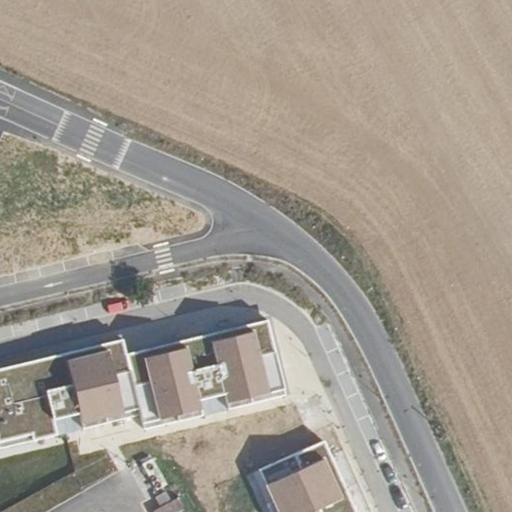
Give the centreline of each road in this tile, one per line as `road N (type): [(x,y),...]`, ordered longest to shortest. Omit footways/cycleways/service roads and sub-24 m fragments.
road 1 (residential): [(0,349),(219,296),(266,300),(310,336),(388,511)]
road 2 (tertiary): [(452,511),(357,309),(323,266),(265,219)]
road 3 (tertiary): [(265,219),(0,99)]
road 4 (residential): [(265,219),(237,240),(0,295)]
